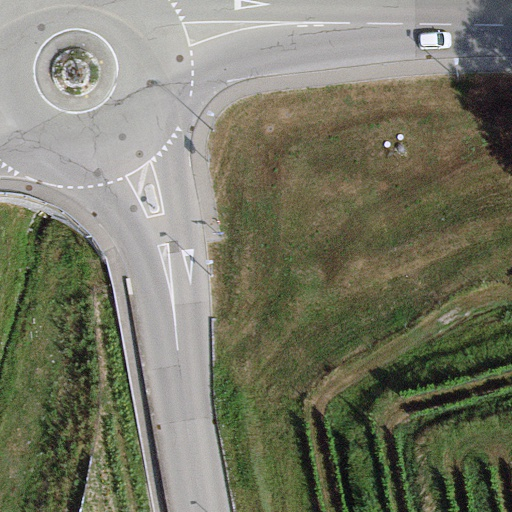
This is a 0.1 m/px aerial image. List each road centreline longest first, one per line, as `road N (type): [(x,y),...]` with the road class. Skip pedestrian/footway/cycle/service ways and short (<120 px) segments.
road 1 (tertiary): [(122,137),(156,233),(204,511)]
road 2 (tertiary): [(511,26),(262,24),(152,46)]
road 3 (tertiary): [(1,99),(16,124),(67,151),(122,137)]
